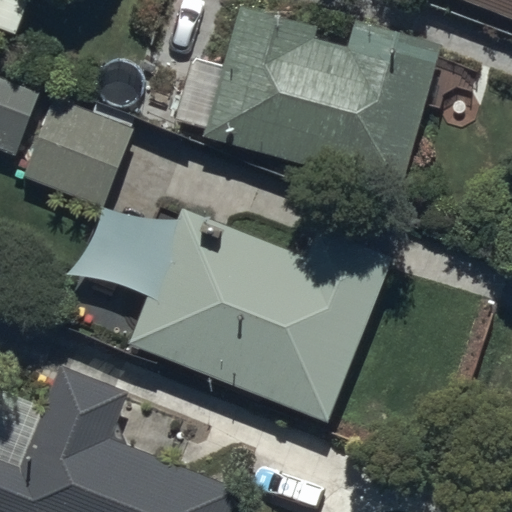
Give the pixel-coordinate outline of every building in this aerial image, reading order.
[(511,0),(434,0),(511,30),(511,0)] [(191,70),(174,143),(402,198),(435,64),(355,45),(350,65),(315,56),(319,39),(236,19),(222,78),(191,70)] [(0,160),(15,166),(38,102),(0,87),(0,160)] [(101,216),(132,129),(54,102),(23,189),(101,216)] [(393,274),(315,242),(304,270),(182,218),(127,359),(327,438),(393,274)] [(0,408),(0,511),(234,511),(237,504),(108,450),(126,407),(61,380),(42,426),(0,408)]
